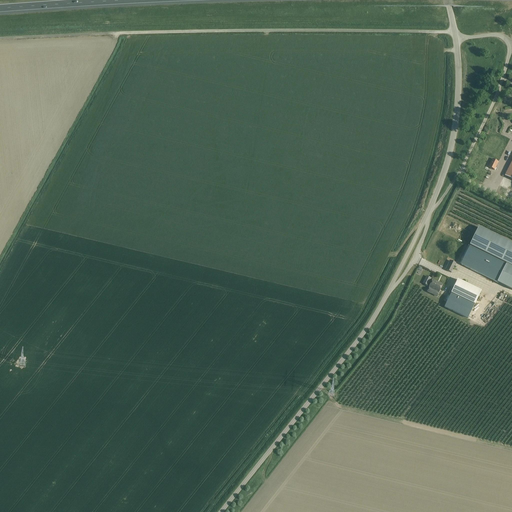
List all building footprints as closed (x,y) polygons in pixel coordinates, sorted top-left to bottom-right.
[(494,170),(499,162),(493,159),(488,167),(494,170)] [(511,244),(480,228),(461,265),(511,290),(511,244)] [(451,261),(446,271),(451,273),(456,264),(451,261)] [(427,276),(423,284),(427,286),(431,278),(427,276)] [(432,280),(429,287),(426,292),(427,293),(427,292),(437,297),(439,294),(439,293),(443,285),(432,280)] [(458,280),(451,294),(444,307),(468,319),(481,291),(458,280)]
